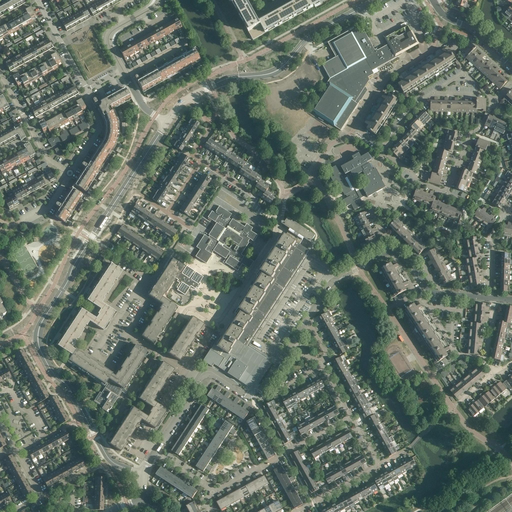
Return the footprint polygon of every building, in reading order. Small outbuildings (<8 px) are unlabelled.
[(8,0),(3,3),(8,13),(10,12),(13,10),(8,0)] [(13,0),(8,0),(13,10),(16,8),(18,7),(13,0)] [(103,0),(100,0),(98,2),(103,11),(108,9),(103,0)] [(109,0),(103,0),(108,9),(113,6),(109,0)] [(252,38),(253,39),(253,40),(313,7),(325,0),(299,0),(258,23),(257,22),(245,0),(230,0),(246,28),(251,36),(252,38)] [(466,2),(458,0),(457,0),(457,3),(456,6),(468,9),(469,7),(466,6),(467,2),(466,2)] [(98,2),(93,4),(98,14),(103,11),(98,2)] [(3,3),(0,4),(0,8),(4,15),(7,14),(8,13),(3,3)] [(93,4),(88,7),(93,17),(95,16),(98,14),(93,4)] [(27,13),(30,19),(31,19),(35,16),(30,7),(27,9),(25,10),(27,13)] [(507,20),(509,18),(511,14),(511,7),(509,9),(507,7),(503,12),(502,12),(502,13),(502,14),(502,15),(503,16),(507,20)] [(85,9),(80,11),(86,21),(91,18),(85,9)] [(80,11),(76,14),(81,23),(86,21),(80,11)] [(30,19),(27,13),(25,14),(22,15),(27,25),(29,24),(31,26),(34,24),(32,22),(31,19),(30,19)] [(76,14),(71,17),(76,26),(81,23),(76,14)] [(17,18),(23,28),(27,25),(22,15),(19,17),(17,18)] [(71,17),(66,19),(72,29),(76,26),(71,17)] [(13,21),(18,30),(23,28),(17,18),(16,19),(13,21)] [(66,19),(61,22),(66,31),(67,31),(72,29),(66,19)] [(177,19),(172,22),(176,30),(181,28),(177,19)] [(8,23),(13,33),(18,30),(13,21),(10,22),(8,23)] [(172,22),(167,25),(172,33),(176,30),(172,22)] [(3,26),(8,35),(13,33),(8,23),(6,24),(3,26)] [(167,25),(162,27),(167,36),(172,33),(167,25)] [(0,27),(0,31),(4,38),(8,35),(3,26),(0,28),(0,27)] [(391,46),(397,57),(401,55),(400,53),(406,50),(417,43),(408,26),(386,38),(388,42),(388,43),(389,44),(390,47),(391,46)] [(162,27),(158,30),(162,38),(167,36),(162,27)] [(332,52),(335,58),(343,72),(346,76),(377,59),(373,51),(372,50),(371,49),(373,48),(372,46),(370,42),(369,40),(364,31),(360,33),(356,27),(331,41),(327,43),(328,45),(331,50),(332,52)] [(158,30),(153,32),(157,41),(162,38),(158,30)] [(153,32),(148,35),(153,43),(157,41),(153,32)] [(148,35),(143,38),(148,46),(153,43),(148,35)] [(48,38),(43,41),(48,51),(51,49),(52,49),(53,48),(48,38)] [(143,38),(138,40),(143,49),(148,46),(143,38)] [(138,40),(134,43),(138,51),(143,49),(138,40)] [(43,41),(38,44),(43,53),(44,53),(45,52),(48,51),(43,41)] [(465,53),(468,56),(475,48),(474,46),(472,45),(471,44),(470,43),(469,42),(461,51),(460,51),(463,54),(465,53)] [(134,43),(129,46),(134,54),(138,51),(134,43)] [(38,44),(33,46),(39,56),(41,54),(42,54),(43,53),(38,44)] [(377,59),(380,65),(390,60),(391,61),(397,57),(391,46),(390,47),(389,44),(388,45),(381,48),(378,50),(377,51),(376,49),(373,51),(377,59)] [(33,46),(29,49),(34,59),(37,57),(39,56),(33,46)] [(129,46),(124,48),(129,57),(134,54),(129,46)] [(446,54),(453,64),(455,63),(457,65),(459,64),(454,57),(450,51),(449,52),(447,50),(449,49),(447,47),(444,49),(446,54)] [(129,57),(124,48),(119,51),(124,59),(129,57)] [(137,81),(195,50),(194,48),(139,79),(137,80),(136,80),(137,81)] [(466,58),(470,62),(477,54),(474,52),(477,49),(475,48),(468,56),(466,58)] [(29,49),(24,52),(29,61),(32,60),(34,59),(29,49)] [(434,53),(436,57),(443,53),(441,49),(434,53)] [(137,81),(142,91),(199,60),(200,59),(195,50),(137,81)] [(24,52),(19,54),(24,64),(29,61),(24,52)] [(52,59),(56,65),(61,62),(56,53),(52,55),(50,56),(52,59)] [(19,54),(14,57),(20,66),(22,65),(24,64),(19,54)] [(425,59),(428,63),(435,58),(432,54),(425,59)] [(441,57),(448,67),(449,67),(453,64),(446,54),(441,57)] [(470,62),(473,65),(483,55),(482,54),(479,56),(477,54),(470,62)] [(473,65),(477,69),(484,61),(482,59),(484,56),(483,55),(473,65)] [(14,57),(10,60),(15,69),(16,69),(20,66),(14,57)] [(437,59),(444,70),(447,68),(448,67),(441,57),(437,59)] [(330,79),(343,72),(335,58),(322,65),(329,77),(330,79)] [(56,65),(52,59),(50,60),(48,61),(53,71),(58,68),(56,65)] [(377,59),(346,76),(357,97),(360,93),(362,93),(363,91),(362,89),(365,86),(369,80),(367,78),(374,74),(373,74),(371,70),(376,67),(377,69),(378,68),(379,67),(378,66),(380,65),(377,59)] [(433,62),(439,73),(440,72),(444,70),(437,59),(433,62)] [(10,60),(5,62),(10,72),(13,70),(15,69),(10,60)] [(424,60),(417,65),(419,68),(426,63),(424,60)] [(477,69),(481,72),(490,62),(489,60),(487,63),(484,61),(477,69)] [(43,64),(48,74),(53,71),(48,61),(45,63),(43,64)] [(428,65),(435,76),(438,73),(439,73),(433,62),(428,65)] [(481,72),(485,76),(492,68),(489,66),(492,63),(490,62),(481,72)] [(38,67),(43,76),(48,74),(43,64),(41,65),(38,67)] [(415,65),(408,70),(411,74),(418,69),(415,65)] [(424,68),(431,78),(432,78),(435,76),(428,65),(424,68)] [(33,69),(39,79),(43,76),(38,67),(35,68),(33,69)] [(485,76),(488,79),(498,69),(497,67),(494,70),(492,68),(485,76)] [(420,71),(426,81),(430,79),(431,78),(424,68),(420,71)] [(29,72),(34,81),(39,79),(33,69),(32,70),(29,72)] [(488,79),(492,83),(499,75),(497,73),(499,70),(498,69),(488,79)] [(407,71),(400,75),(402,79),(409,75),(407,71)] [(415,74),(422,84),(423,83),(426,81),(420,71),(415,74)] [(24,74),(29,84),(34,81),(29,72),(26,73),(24,74)] [(359,99),(357,97),(346,76),(343,72),(330,79),(313,104),(317,106),(314,111),(319,114),(318,114),(333,123),(336,125),(335,127),(340,130),(341,130),(348,119),(352,113),(357,106),(360,101),(359,100),(359,99)] [(18,86),(23,83),(19,77),(19,76),(18,74),(15,76),(12,77),(18,86)] [(22,75),(19,77),(23,83),(24,87),(29,84),(24,74),(22,75)] [(411,76),(418,87),(421,84),(422,84),(415,74),(411,76)] [(492,83),(496,86),(506,75),(504,74),(502,77),(499,75),(492,83)] [(496,86),(500,90),(507,82),(504,79),(507,77),(506,75),(496,86)] [(407,79),(414,89),(415,89),(418,87),(411,76),(407,79)] [(403,92),(407,98),(408,97),(406,94),(410,92),(403,81),(402,82),(399,78),(395,81),(397,83),(398,82),(399,84),(398,85),(403,92)] [(403,81),(410,92),(413,90),(414,89),(407,79),(403,81)] [(73,85),(68,87),(73,97),(77,95),(78,94),(73,85)] [(360,93),(357,97),(359,99),(359,100),(361,100),(367,90),(365,86),(362,89),(363,91),(363,92),(362,93),(360,93)] [(68,87),(63,90),(69,99),(70,98),(73,97),(68,87)] [(99,103),(125,89),(125,88),(126,88),(125,87),(96,103),(95,104),(98,108),(99,107),(100,105),(99,103)] [(104,141),(74,186),(84,192),(114,146),(117,134),(116,122),(112,111),(111,109),(130,98),(125,89),(99,103),(100,105),(99,107),(98,108),(103,116),(105,124),(106,133),(104,141)] [(511,89),(504,99),(501,101),(503,102),(505,100),(507,102),(511,106),(511,89)] [(63,90),(59,93),(64,102),(67,100),(69,99),(63,90)] [(387,98),(387,99),(397,105),(398,103),(401,105),(402,103),(395,98),(389,95),(388,96),(386,95),(387,94),(385,92),(383,96),(387,98)] [(59,93),(54,95),(59,105),(61,104),(64,102),(59,93)] [(7,105),(7,103),(2,95),(0,96),(0,102),(2,106),(4,111),(9,108),(7,105)] [(54,95),(49,98),(54,107),(57,106),(59,105),(54,95)] [(380,97),(376,104),(379,106),(384,99),(380,97)] [(49,98),(44,100),(50,110),(51,109),(54,107),(49,98)] [(78,105),(81,111),(86,108),(83,102),(81,99),(78,101),(76,102),(78,105)] [(387,99),(383,104),(394,111),(394,110),(394,109),(397,106),(397,105),(387,99)] [(472,102),(471,113),(477,113),(477,110),(479,110),(479,99),(475,99),(475,102),(472,102)] [(44,100),(40,103),(45,113),(48,111),(50,110),(44,100)] [(40,103),(35,106),(40,115),(42,114),(45,113),(40,103)] [(103,116),(98,108),(95,104),(94,104),(101,117),(104,124),(104,133),(102,141),(86,166),(85,168),(60,206),(58,208),(55,213),(56,214),(72,189),(74,186),(104,141),(106,133),(105,124),(103,116)] [(383,104),(381,108),(391,115),(393,111),(394,111),(383,104)] [(81,111),(78,105),(76,106),(73,107),(78,117),(83,114),(81,111)] [(370,112),(374,114),(378,107),(375,105),(370,112)] [(35,106),(30,108),(35,118),(38,116),(40,115),(35,106)] [(68,110),(74,119),(78,117),(73,107),(70,109),(68,110)] [(381,108),(378,112),(388,119),(389,118),(391,115),(381,108)] [(64,113),(69,122),(74,119),(68,110),(67,111),(64,113)] [(419,111),(418,113),(428,123),(432,119),(424,111),(421,114),(419,111)] [(378,112),(375,116),(385,123),(388,120),(388,119),(378,112)] [(59,115),(64,125),(69,122),(64,113),(61,114),(59,115)] [(419,117),(417,119),(424,126),(428,123),(418,113),(416,114),(419,117)] [(364,120),(368,123),(373,116),(369,114),(364,120)] [(484,126),(489,128),(495,115),(494,114),(492,117),(489,116),(484,126)] [(54,118),(59,127),(64,125),(59,115),(57,116),(54,118)] [(489,128),(494,130),(498,120),(495,119),(497,116),(495,115),(489,128)] [(375,116),(372,121),(383,127),(383,126),(385,123),(375,116)] [(49,120),(55,130),(59,127),(54,118),(51,119),(49,120)] [(191,120),(188,124),(193,126),(196,129),(197,128),(199,124),(195,121),(191,119),(191,120)] [(412,119),(410,120),(421,130),(424,126),(417,119),(414,121),(412,119)] [(494,130),(498,132),(505,119),(503,119),(501,122),(498,120),(494,130)] [(505,119),(498,132),(503,135),(506,129),(507,126),(508,125),(505,124),(506,120),(505,119)] [(43,132),(48,129),(45,123),(45,122),(43,120),(40,121),(38,123),(43,132)] [(48,121),(45,123),(48,129),(50,133),(55,130),(49,120),(48,121)] [(409,121),(412,124),(409,126),(412,129),(417,134),(417,133),(421,130),(410,120),(409,121)] [(372,121),(370,125),(380,132),(382,128),(383,128),(383,127),(372,121)] [(363,127),(365,128),(366,127),(368,128),(367,130),(380,138),(380,137),(381,137),(378,135),(380,132),(370,125),(369,126),(365,123),(363,127)] [(188,124),(185,128),(193,133),(196,130),(196,129),(193,126),(188,124)] [(14,128),(17,133),(19,137),(20,138),(20,139),(21,141),(23,140),(23,139),(26,137),(22,130),(20,127),(19,125),(14,128)] [(411,130),(408,132),(416,140),(420,136),(417,133),(417,134),(412,129),(409,126),(408,127),(411,130)] [(14,128),(9,131),(14,140),(18,138),(19,137),(17,133),(14,128)] [(185,128),(182,133),(188,137),(190,138),(190,139),(192,141),(193,139),(191,137),(193,133),(185,128)] [(447,130),(446,135),(460,139),(460,137),(457,137),(458,133),(447,130)] [(9,131),(5,133),(10,142),(11,142),(14,140),(9,131)] [(404,132),(402,134),(413,144),(416,140),(408,132),(406,135),(404,132)] [(5,133),(0,135),(0,136),(5,145),(9,143),(10,142),(5,133)] [(182,133),(179,137),(187,142),(190,139),(190,138),(188,137),(182,133)] [(324,143),(328,137),(323,134),(319,140),(324,143)] [(404,137),(401,140),(409,147),(413,144),(402,134),(401,135),(404,137)] [(179,137),(176,142),(184,147),(184,148),(186,149),(188,148),(185,146),(187,142),(179,137)] [(51,143),(50,144),(52,148),(53,147),(55,146),(57,145),(59,144),(60,143),(58,139),(57,140),(55,141),(54,142),(53,142),(51,143)] [(215,142),(210,139),(205,147),(207,148),(208,149),(209,150),(215,142)] [(479,139),(477,144),(487,148),(487,146),(489,147),(491,143),(479,139)] [(397,140),(395,141),(406,151),(409,147),(401,140),(399,142),(397,140)] [(445,140),(443,145),(457,149),(457,147),(454,146),(455,143),(445,140)] [(397,145),(394,147),(402,154),(406,151),(395,141),(394,142),(397,145)] [(176,142),(173,146),(181,152),(184,148),(184,147),(176,142)] [(219,145),(215,142),(209,150),(208,149),(207,152),(209,153),(210,151),(214,153),(219,145)] [(26,149),(28,154),(31,159),(36,156),(35,155),(34,152),(33,151),(29,143),(26,145),(26,144),(23,146),(25,148),(26,149)] [(477,144),(475,149),(485,153),(487,148),(477,144)] [(224,148),(219,145),(214,153),(217,155),(218,156),(224,148)] [(389,147),(388,148),(398,158),(402,154),(394,147),(392,149),(389,147)] [(224,148),(218,156),(217,155),(216,158),(218,159),(219,157),(223,159),(228,151),(224,148)] [(21,152),(26,161),(31,159),(28,154),(26,149),(24,150),(21,152)] [(438,149),(437,154),(447,157),(448,154),(452,155),(452,153),(442,150),(439,149),(438,149)] [(471,149),(470,152),(473,153),(473,154),(483,158),(485,153),(475,149),(474,150),(471,149)] [(228,151),(223,159),(226,161),(227,162),(233,154),(228,151)] [(16,154),(21,164),(26,161),(21,152),(17,154),(16,154)] [(334,176),(331,178),(335,185),(338,183),(344,195),(346,195),(347,198),(343,200),(347,207),(351,204),(354,210),(357,208),(357,209),(363,206),(364,205),(361,199),(367,196),(368,198),(373,195),(377,193),(386,188),(382,180),(380,181),(380,180),(379,179),(380,177),(376,169),(375,169),(376,169),(373,170),(370,164),(369,164),(368,163),(368,162),(372,160),(368,153),(363,156),(361,158),(359,153),(352,157),(354,160),(341,167),(342,168),(340,169),(339,170),(337,166),(330,169),(334,176)] [(11,157),(17,167),(21,164),(16,154),(15,155),(11,157)] [(189,159),(181,154),(178,158),(186,164),(185,165),(188,166),(189,164),(187,163),(189,159)] [(237,157),(233,154),(227,162),(226,161),(225,164),(227,165),(228,163),(232,165),(237,157)] [(437,154),(436,159),(449,163),(450,161),(446,160),(447,157),(437,154)] [(473,154),(471,159),(481,163),(483,158),(473,154)] [(7,160),(12,169),(17,167),(11,157),(8,159),(7,160)] [(237,157),(232,165),(235,167),(236,168),(242,160),(237,157)] [(178,158),(175,163),(183,168),(185,165),(186,164),(178,158)] [(467,158),(466,162),(469,163),(469,164),(476,167),(479,168),(481,163),(471,159),(471,160),(467,158)] [(2,162),(7,172),(12,169),(7,160),(5,160),(2,162)] [(246,163),(242,160),(236,168),(235,167),(234,170),(236,171),(237,169),(241,171),(245,165),(247,163),(246,163)] [(175,163),(172,167),(176,170),(180,173),(180,174),(182,175),(183,173),(181,172),(183,168),(175,163)] [(434,164),(433,169),(447,173),(447,171),(444,170),(445,167),(434,164)] [(464,168),(463,170),(473,173),(473,174),(476,175),(477,173),(479,168),(476,167),(469,164),(467,169),(464,168)] [(245,165),(241,171),(239,173),(239,174),(243,176),(241,178),(243,180),(245,177),(244,177),(249,168),(245,165)] [(172,167),(169,172),(177,177),(180,174),(180,173),(176,170),(172,167)] [(249,168),(244,177),(245,177),(248,180),(254,171),(249,168)] [(458,171),(458,173),(471,178),(473,174),(473,173),(463,170),(462,173),(458,171)] [(50,171),(45,174),(50,183),(55,180),(50,171)] [(258,174),(254,171),(248,180),(252,182),(250,184),(252,186),(254,183),(253,183),(258,174)] [(169,172),(166,176),(170,179),(174,182),(174,183),(176,184),(177,182),(175,181),(177,177),(169,172)] [(458,173),(457,175),(461,176),(459,179),(469,183),(471,178),(458,173)] [(45,174),(40,176),(45,186),(48,184),(50,183),(45,174)] [(200,179),(208,184),(211,179),(203,174),(201,178),(199,176),(197,178),(200,180),(200,179)] [(258,174),(253,183),(254,183),(257,185),(257,186),(261,180),(262,180),(263,177),(258,174)] [(426,181),(428,182),(440,185),(442,177),(432,174),(430,178),(429,178),(428,180),(426,179),(426,181)] [(40,176),(35,179),(40,188),(43,187),(45,186),(40,176)] [(166,176),(163,181),(171,186),(174,183),(174,182),(170,179),(166,176)] [(35,179),(30,181),(36,191),(40,188),(35,179)] [(197,183),(205,188),(208,184),(200,179),(200,180),(197,183)] [(455,181),(454,183),(468,188),(469,183),(459,179),(458,182),(455,181)] [(262,180),(261,180),(257,186),(257,185),(255,188),(259,190),(258,193),(260,194),(261,192),(260,191),(266,183),(262,180)] [(30,181),(26,184),(31,193),(32,193),(33,192),(36,191),(30,181)] [(163,181),(160,186),(161,186),(168,191),(168,192),(170,193),(171,191),(169,190),(171,186),(163,181)] [(266,183),(260,191),(261,192),(264,194),(265,194),(267,191),(272,184),(267,181),(266,183)] [(511,185),(505,182),(502,186),(511,192),(511,190),(511,185)] [(194,188),(202,193),(205,188),(197,183),(195,187),(193,185),(191,187),(194,189),(194,188)] [(454,183),(454,184),(457,186),(456,189),(466,193),(468,188),(454,183)] [(26,184),(21,187),(26,196),(30,194),(31,193),(26,184)] [(160,186),(157,190),(165,195),(168,192),(168,191),(161,186),(160,186)] [(500,190),(511,198),(511,197),(511,195),(510,194),(511,192),(502,186),(500,190)] [(21,187),(16,189),(21,199),(22,199),(23,198),(24,197),(26,196),(21,187)] [(412,199),(417,201),(423,188),(421,187),(420,191),(416,189),(412,199)] [(199,197),(202,193),(194,188),(194,189),(191,192),(199,197)] [(417,201),(422,203),(426,193),(423,192),(424,189),(423,188),(417,201)] [(16,189),(11,192),(18,205),(19,204),(17,201),(20,199),(21,199),(16,189)] [(81,195),(72,189),(56,214),(54,217),(63,223),(81,195)] [(155,194),(154,195),(162,200),(162,201),(164,202),(165,200),(163,199),(165,195),(157,190),(155,194)] [(497,195),(506,200),(508,197),(511,199),(511,198),(500,190),(497,195)] [(271,194),(267,191),(265,194),(264,194),(262,198),(261,199),(265,201),(263,204),(265,205),(267,203),(266,202),(271,194)] [(422,203),(427,205),(432,192),(430,191),(429,195),(426,193),(422,203)] [(13,195),(8,198),(14,207),(15,207),(16,206),(18,205),(11,192),(13,195)] [(188,197),(196,202),(199,197),(191,192),(189,196),(187,194),(186,196),(188,198),(188,197)] [(427,205),(431,207),(435,197),(432,196),(434,193),(432,192),(427,205)] [(271,194),(266,202),(267,203),(271,205),(276,197),(271,194)] [(162,200),(154,195),(151,199),(151,200),(159,205),(162,201),(162,200)] [(494,199),(506,206),(507,205),(504,203),(506,200),(497,195),(494,199)] [(185,201),(193,206),(196,202),(188,197),(188,198),(185,201)] [(430,210),(435,212),(440,199),(438,198),(437,202),(434,201),(436,197),(435,197),(431,207),(430,210)] [(8,198),(4,200),(3,200),(9,210),(12,208),(14,207),(8,198)] [(435,212),(439,214),(444,204),(440,203),(442,200),(440,199),(435,212)] [(491,203),(500,209),(502,206),(505,208),(506,206),(494,199),(491,203)] [(134,218),(135,216),(140,208),(137,205),(140,201),(138,200),(135,204),(135,205),(129,214),(134,218)] [(186,208),(190,211),(193,206),(185,201),(183,205),(181,203),(180,205),(182,207),(182,206),(186,208)] [(439,214),(444,216),(450,203),(448,202),(447,206),(444,204),(439,214)] [(444,216),(449,218),(453,208),(450,207),(451,204),(450,203),(444,216)] [(182,207),(179,211),(187,216),(190,211),(186,208),(182,206),(182,207)] [(449,218),(454,220),(459,207),(457,206),(456,210),(453,208),(449,218)] [(213,251),(225,259),(226,258),(228,259),(225,264),(237,272),(242,265),(249,269),(254,262),(244,256),(244,257),(241,255),(249,243),(248,242),(249,241),(249,240),(253,242),(257,236),(258,236),(251,231),(253,228),(246,224),(244,227),(232,219),(232,220),(229,219),(232,215),(219,207),(215,213),(212,212),(208,218),(216,223),(208,236),(209,236),(209,237),(208,238),(204,235),(196,247),(196,248),(200,250),(195,257),(206,264),(210,258),(212,255),(211,254),(213,251)] [(454,220),(459,222),(463,212),(459,211),(461,208),(459,207),(454,220)] [(140,208),(135,216),(140,218),(145,211),(144,210),(140,208)] [(147,209),(146,208),(144,210),(145,211),(140,218),(144,221),(147,217),(149,214),(146,211),(147,209)] [(472,217),(477,220),(485,209),(484,208),(482,211),(479,209),(472,217)] [(477,220),(481,223),(487,215),(484,213),(487,210),(485,209),(477,220)] [(353,218),(356,222),(365,218),(364,215),(367,213),(366,211),(353,218)] [(481,223),(485,226),(493,215),(492,213),(490,216),(487,215),(481,223)] [(153,216),(149,214),(147,217),(144,221),(149,224),(154,217),(153,216)] [(157,215),(155,214),(153,216),(154,217),(149,224),(153,227),(159,220),(155,217),(157,215)] [(485,226),(490,229),(496,220),(493,219),(495,216),(493,215),(485,226)] [(282,224),(285,226),(288,228),(291,230),(290,231),(290,232),(289,231),(288,231),(286,235),(283,234),(276,245),(274,247),(268,257),(267,259),(259,271),(263,273),(282,286),(285,285),(308,250),(307,250),(300,245),(303,240),(301,239),(302,238),(303,237),(312,243),(313,241),(312,240),(315,236),(310,232),(310,233),(308,232),(308,231),(294,222),(294,223),(292,222),(293,221),(288,218),(285,222),(284,222),(283,223),(282,224)] [(356,222),(358,227),(371,220),(370,219),(367,221),(365,218),(356,222)] [(166,221),(164,219),(162,222),(163,222),(158,230),(162,233),(168,225),(164,223),(166,221)] [(391,233),(400,222),(397,219),(389,226),(389,227),(392,229),(389,231),(391,233)] [(162,222),(159,220),(153,227),(158,230),(163,222),(162,222)] [(358,227),(360,232),(370,227),(368,224),(372,222),(371,220),(358,227)] [(397,233),(404,226),(400,222),(391,233),(392,234),(394,231),(397,233)] [(168,225),(162,233),(167,236),(172,228),(171,228),(168,225)] [(175,227),(173,225),(171,228),(172,228),(167,236),(171,239),(177,231),(173,229),(175,227)] [(121,237),(126,229),(122,226),(117,234),(116,233),(114,236),(116,237),(117,235),(121,237)] [(398,240),(408,229),(404,226),(397,233),(399,236),(397,238),(398,240)] [(360,232),(363,236),(375,229),(375,228),(371,230),(370,227),(360,232)] [(126,240),(131,232),(126,229),(121,237),(125,240),(126,240)] [(363,236),(365,241),(375,236),(373,234),(373,233),(376,231),(375,229),(363,236)] [(404,241),(411,233),(408,229),(398,240),(399,241),(402,238),(404,241)] [(130,243),(135,235),(131,232),(126,240),(125,240),(123,242),(125,243),(126,241),(130,243)] [(405,247),(415,236),(411,233),(404,241),(406,243),(404,245),(405,247)] [(135,246),(140,238),(135,235),(130,243),(134,246),(135,246)] [(366,246),(366,247),(364,248),(366,251),(379,244),(376,239),(375,236),(365,241),(367,245),(366,246)] [(409,245),(411,248),(419,240),(415,236),(405,247),(407,248),(409,245)] [(139,249),(144,241),(140,238),(135,246),(134,246),(132,248),(134,249),(136,247),(139,249)] [(411,253),(413,254),(423,243),(419,240),(411,248),(414,250),(411,253)] [(144,252),(149,244),(144,241),(139,249),(143,251),(144,252)] [(413,254),(414,255),(416,252),(419,255),(420,254),(426,247),(423,243),(413,254)] [(144,253),(148,255),(153,247),(149,244),(144,252),(143,251),(141,253),(143,255),(144,253)] [(148,255),(152,257),(153,258),(158,250),(153,247),(148,255)] [(427,255),(429,258),(438,253),(436,248),(423,255),(424,257),(427,255)] [(152,257),(150,259),(152,261),(154,259),(157,261),(162,253),(158,250),(153,258),(152,257)] [(427,263),(428,264),(441,257),(438,253),(429,258),(430,261),(427,263)] [(432,264),(434,267),(443,262),(441,257),(428,264),(429,266),(432,264)] [(148,296),(151,298),(156,301),(159,303),(163,298),(161,298),(164,294),(165,294),(167,292),(168,289),(167,289),(173,280),(174,281),(175,280),(175,279),(177,276),(176,275),(177,273),(179,271),(180,271),(183,267),(170,258),(164,268),(166,269),(148,296)] [(381,271),(383,274),(398,266),(397,265),(395,261),(394,262),(393,262),(394,264),(392,265),(391,263),(377,271),(378,273),(381,271)] [(432,272),(433,273),(446,266),(443,262),(434,267),(435,270),(432,272)] [(87,301),(98,308),(101,303),(102,302),(104,299),(103,298),(114,281),(116,281),(120,274),(122,272),(109,263),(107,267),(106,268),(107,269),(87,301)] [(185,268),(183,267),(180,271),(179,271),(177,273),(199,287),(200,284),(199,283),(203,277),(189,268),(186,266),(185,268)] [(383,274),(385,278),(396,272),(394,269),(395,269),(396,268),(400,275),(404,273),(402,270),(401,268),(400,266),(398,267),(398,266),(383,274)] [(437,273),(439,276),(448,271),(446,266),(433,273),(434,275),(437,273)] [(437,281),(438,282),(451,275),(448,271),(439,276),(440,279),(437,281)] [(385,278),(388,283),(398,277),(396,272),(385,278)] [(197,289),(199,287),(177,273),(176,275),(177,276),(175,279),(177,281),(176,282),(179,284),(176,288),(177,289),(177,291),(184,296),(189,289),(190,287),(195,290),(196,288),(197,289)] [(262,275),(260,277),(280,290),(280,292),(282,289),(285,285),(282,286),(263,273),(262,275)] [(390,287),(393,292),(408,284),(407,283),(409,282),(407,279),(406,277),(405,275),(401,277),(405,284),(404,284),(403,285),(401,281),(390,287)] [(451,275),(438,282),(439,284),(442,282),(444,285),(446,284),(453,280),(451,275)] [(214,364),(251,388),(269,360),(245,346),(280,292),(280,290),(260,277),(258,276),(259,277),(254,283),(252,285),(246,294),(245,297),(235,313),(237,315),(233,321),(231,323),(225,332),(224,335),(223,337),(220,335),(203,361),(213,367),(212,367),(213,366),(214,364)] [(388,283),(390,287),(401,281),(398,277),(388,283)] [(394,295),(392,296),(391,297),(392,298),(405,291),(406,291),(405,289),(407,288),(408,289),(409,289),(410,288),(408,284),(393,292),(394,295)] [(159,309),(160,310),(148,328),(147,327),(143,334),(141,336),(154,345),(156,341),(157,340),(156,339),(160,332),(162,333),(164,329),(162,328),(166,323),(167,324),(170,320),(168,319),(173,312),(174,313),(175,312),(178,308),(165,300),(162,305),(159,309)] [(405,313),(407,315),(421,306),(419,302),(418,301),(418,302),(401,313),(402,314),(405,313)] [(91,323),(103,331),(106,326),(109,320),(112,317),(113,318),(114,317),(116,313),(103,305),(100,310),(98,313),(97,314),(98,315),(96,319),(94,321),(93,320),(91,323)] [(409,319),(409,320),(420,313),(418,310),(419,309),(420,308),(424,315),(428,313),(426,310),(425,308),(423,306),(422,307),(421,306),(407,315),(409,319)] [(56,345),(68,354),(72,348),(73,347),(75,344),(74,343),(85,326),(86,326),(88,323),(89,322),(92,317),(81,309),(60,341),(59,340),(56,345)] [(321,322),(330,318),(332,316),(329,312),(319,317),(319,318),(321,321),(318,323),(319,325),(322,323),(321,322)] [(410,321),(412,324),(423,317),(420,313),(409,320),(410,321)] [(429,314),(425,317),(429,324),(433,321),(432,319),(430,317),(429,314)] [(175,341),(176,342),(172,349),(170,348),(169,350),(167,353),(180,361),(183,356),(186,352),(185,351),(196,334),(197,334),(202,328),(203,325),(191,316),(188,321),(189,322),(185,329),(183,328),(181,332),(182,333),(179,339),(177,338),(175,341)] [(414,327),(415,328),(425,321),(423,317),(412,324),(414,327)] [(324,327),(332,322),(330,318),(321,322),(322,323),(324,327)] [(416,329),(418,332),(428,326),(425,321),(415,328),(416,329)] [(327,332),(335,327),(332,322),(324,327),(326,331),(324,332),(325,334),(327,333),(327,332)] [(434,323),(431,325),(435,332),(439,330),(437,327),(436,326),(434,323)] [(420,336),(420,337),(431,330),(428,326),(418,332),(420,336)] [(329,336),(338,332),(335,327),(327,332),(327,333),(329,336)] [(421,338),(423,341),(434,334),(431,330),(420,337),(421,337),(421,338)] [(436,334),(441,341),(444,338),(443,336),(441,334),(440,331),(436,334)] [(332,341),(340,336),(338,332),(329,336),(331,340),(329,342),(330,343),(333,342),(332,341)] [(426,345),(437,339),(434,334),(423,341),(426,345)] [(335,346),(343,341),(340,336),(332,341),(333,342),(335,346)] [(427,346),(429,350),(439,343),(437,339),(426,345),(427,346)] [(335,353),(338,351),(337,350),(345,346),(348,345),(345,340),(343,341),(335,346),(337,349),(334,351),(335,353)] [(432,355),(434,358),(449,349),(449,348),(448,348),(450,347),(448,344),(447,343),(445,340),(442,342),(446,349),(445,350),(444,350),(442,347),(432,354),(432,355)] [(431,353),(432,354),(442,347),(439,343),(429,350),(431,353)] [(101,409),(106,412),(108,413),(110,410),(111,408),(112,407),(115,401),(114,400),(116,397),(120,391),(124,394),(125,394),(126,394),(126,393),(127,392),(126,391),(124,390),(136,371),(135,370),(136,368),(138,369),(140,365),(139,364),(143,357),(145,358),(146,357),(148,353),(135,345),(132,350),(129,354),(130,355),(124,364),(123,363),(120,368),(121,369),(119,373),(118,372),(115,376),(115,377),(111,375),(112,374),(110,372),(108,371),(102,367),(102,368),(98,366),(98,365),(93,362),(84,357),(85,356),(80,353),(75,350),(72,356),(67,363),(70,365),(72,366),(73,364),(86,373),(85,374),(89,377),(90,377),(95,380),(96,379),(100,382),(99,383),(104,386),(105,387),(101,393),(99,392),(93,402),(102,408),(101,409)] [(337,350),(338,351),(340,356),(349,351),(345,346),(337,350)] [(436,361),(434,363),(435,364),(448,356),(447,355),(449,353),(450,355),(450,354),(451,354),(452,353),(450,351),(449,349),(434,358),(436,361)] [(18,359),(26,355),(23,350),(14,355),(16,358),(17,357),(18,359)] [(20,364),(28,359),(26,355),(18,359),(19,361),(18,361),(20,364)] [(335,367),(343,362),(346,361),(343,356),(341,357),(341,358),(333,362),(335,366),(332,367),(333,369),(336,368),(335,367)] [(23,369),(31,364),(28,359),(20,364),(21,367),(22,367),(23,369)] [(338,371),(346,367),(349,365),(346,361),(343,362),(335,367),(336,368),(338,371)] [(150,406),(150,407),(153,402),(154,401),(156,397),(155,397),(167,379),(168,380),(171,375),(174,370),(161,362),(159,365),(158,366),(158,367),(160,368),(158,370),(157,369),(151,377),(152,378),(149,384),(147,383),(145,386),(147,387),(139,399),(141,401),(144,403),(150,406)] [(25,374),(33,369),(31,364),(23,369),(24,370),(23,371),(25,374)] [(341,376),(349,371),(346,367),(338,371),(340,375),(337,376),(339,378),(341,377),(341,376)] [(484,375),(479,369),(478,368),(477,367),(473,371),(480,379),(484,375)] [(7,369),(2,372),(6,380),(9,378),(9,379),(12,378),(7,369)] [(27,376),(28,378),(36,374),(33,369),(25,374),(26,377),(27,376)] [(343,381),(351,376),(349,371),(341,376),(341,377),(343,381)] [(473,371),(469,374),(476,382),(480,379),(473,371)] [(28,380),(30,383),(39,378),(36,374),(28,378),(29,380),(28,380)] [(469,374),(465,377),(472,385),(476,382),(469,374)] [(344,388),(346,386),(346,385),(356,380),(353,375),(351,376),(343,381),(345,384),(343,386),(344,388)] [(465,377),(461,380),(468,389),(472,385),(465,377)] [(32,386),(33,387),(41,383),(39,378),(30,383),(32,386)] [(315,382),(320,390),(325,387),(320,379),(316,381),(315,379),(313,380),(314,382),(315,382)] [(348,390),(357,386),(359,384),(356,380),(346,385),(346,386),(348,390)] [(461,380),(458,383),(464,392),(468,389),(461,380)] [(311,384),(315,393),(320,390),(315,382),(314,382),(311,384)] [(493,385),(501,394),(506,389),(502,384),(501,382),(498,385),(496,382),(494,383),(493,385)] [(34,390),(35,393),(44,388),(41,383),(33,387),(34,389),(34,390)] [(458,383),(454,387),(460,395),(464,392),(458,383)] [(306,387),(310,395),(315,393),(311,384),(307,386),(305,384),(303,385),(305,387),(306,387)] [(489,391),(495,399),(501,394),(493,385),(490,387),(492,389),(489,391)] [(207,396),(212,399),(220,387),(218,386),(215,390),(212,389),(207,396)] [(351,395),(359,390),(357,386),(348,390),(351,394),(348,395),(349,397),(352,396),(351,395)] [(212,399),(216,402),(221,394),(219,393),(222,388),(220,387),(212,399)] [(301,389),(306,398),(310,395),(306,387),(305,387),(301,389)] [(460,395),(454,387),(449,390),(456,398),(460,395)] [(38,395),(39,397),(46,393),(44,388),(35,393),(37,396),(38,395)] [(296,392),(301,400),(306,398),(301,389),(297,391),(296,389),(294,390),(295,393),(296,392)] [(354,400),(362,395),(359,390),(351,395),(352,396),(354,400)] [(482,394),(490,403),(495,399),(489,391),(486,394),(484,391),(483,393),(482,394)] [(216,402),(221,405),(229,393),(227,392),(224,396),(221,394),(216,402)] [(292,395),(296,403),(301,400),(296,392),(295,393),(292,395)] [(39,399),(40,402),(49,397),(46,393),(39,397),(39,399)] [(221,405),(225,408),(230,400),(228,399),(231,394),(229,393),(221,405)] [(284,395),(286,398),(287,397),(291,406),(296,403),(292,395),(288,397),(286,394),(284,395)] [(355,406),(357,405),(356,404),(367,398),(364,394),(362,395),(354,400),(356,403),(354,404),(355,406)] [(478,400),(484,408),(490,403),(482,394),(481,395),(479,396),(481,398),(478,400)] [(49,404),(50,405),(58,401),(56,396),(52,398),(47,401),(49,404)] [(282,400),(286,408),(288,411),(293,408),(291,406),(287,397),(286,398),(282,400)] [(225,408),(230,411),(238,399),(236,398),(233,402),(230,400),(225,408)] [(357,405),(359,409),(369,403),(367,398),(356,404),(357,405)] [(230,411),(234,414),(240,406),(237,405),(240,400),(238,399),(230,411)] [(471,403),(479,412),(484,408),(478,400),(475,403),(473,401),(472,402),(471,403)] [(51,408),(52,411),(61,406),(58,401),(50,405),(51,407),(51,408)] [(263,407),(266,412),(274,407),(274,408),(277,407),(276,405),(273,406),(271,402),(267,404),(263,407)] [(151,409),(149,413),(150,413),(148,417),(147,419),(146,418),(144,422),(155,429),(157,426),(161,419),(164,415),(165,416),(166,415),(168,411),(156,403),(152,408),(151,409)] [(360,416),(362,415),(362,414),(370,409),(372,408),(369,403),(359,409),(361,413),(359,414),(359,415),(360,416)] [(467,410),(473,417),(479,412),(471,403),(469,404),(468,405),(470,407),(467,410)] [(234,414),(239,417),(247,405),(245,404),(242,408),(240,406),(234,414)] [(198,410),(206,415),(209,410),(201,405),(199,409),(197,407),(195,409),(198,411),(198,410)] [(247,405),(239,417),(244,420),(249,412),(246,410),(249,406),(247,405)] [(55,413),(56,415),(63,411),(61,406),(52,411),(54,413),(55,413)] [(335,406),(330,409),(335,417),(336,417),(340,414),(335,406)] [(266,412),(268,416),(276,412),(274,408),(274,407),(266,412)] [(110,440),(108,443),(120,452),(121,452),(125,445),(127,442),(126,442),(137,424),(138,425),(140,422),(141,420),(144,415),(138,411),(135,409),(133,408),(125,420),(124,419),(121,423),(123,424),(120,429),(118,428),(116,432),(117,433),(112,440),(111,439),(110,440)] [(330,409),(326,411),(330,420),(334,418),(335,420),(337,419),(336,417),(335,417),(330,409)] [(362,414),(362,415),(365,419),(367,418),(373,415),(370,409),(362,414)] [(195,414),(203,419),(206,415),(198,410),(198,411),(195,414)] [(56,417),(57,420),(66,415),(63,411),(56,415),(57,417),(56,417)] [(326,411),(321,414),(325,422),(326,422),(330,420),(326,411)] [(268,416),(271,421),(279,416),(279,417),(282,416),(281,414),(278,415),(276,412),(268,416)] [(369,426),(371,425),(370,424),(379,419),(382,417),(379,413),(376,415),(374,416),(368,419),(370,423),(367,424),(369,426)] [(192,419),(200,424),(203,419),(195,414),(193,418),(191,416),(190,418),(192,420),(192,419)] [(321,414),(316,417),(321,425),(324,423),(326,425),(327,424),(326,422),(325,422),(321,414)] [(61,424),(61,425),(69,420),(66,415),(57,420),(59,423),(60,423),(61,424)] [(271,421),(273,426),(282,421),(279,417),(279,416),(271,421)] [(247,422),(249,427),(262,420),(261,418),(256,420),(255,417),(254,418),(247,422)] [(316,417),(311,419),(316,427),(317,427),(321,425),(316,417)] [(190,423),(197,428),(200,424),(192,419),(192,420),(190,423)] [(307,422),(311,430),(315,428),(316,430),(318,429),(317,427),(316,427),(311,419),(307,422)] [(373,429),(383,423),(382,422),(381,423),(379,419),(370,424),(371,425),(373,429)] [(250,433),(252,431),(260,427),(259,424),(263,421),(262,420),(249,427),(247,428),(250,433)] [(226,421),(223,426),(235,434),(236,432),(232,429),(234,426),(226,421)] [(273,426),(276,430),(284,426),(285,427),(287,425),(286,424),(284,425),(282,421),(273,426)] [(306,433),(307,432),(311,430),(307,422),(302,424),(306,433)] [(187,428),(194,433),(197,428),(190,423),(187,427),(185,425),(184,427),(186,429),(187,428)] [(374,436),(376,434),(376,433),(384,429),(382,425),(383,424),(383,423),(373,429),(375,432),(373,434),(374,436)] [(305,433),(307,435),(309,434),(307,432),(306,433),(302,424),(297,427),(301,435),(305,433)] [(223,426),(220,430),(228,435),(229,433),(234,435),(235,434),(223,426)] [(276,430),(279,435),(287,431),(285,427),(284,426),(276,430)] [(252,431),(255,436),(267,429),(266,427),(262,430),(260,427),(252,431)] [(378,438),(387,433),(389,432),(386,427),(384,429),(376,433),(376,434),(378,438)] [(184,432),(191,437),(194,433),(187,428),(186,429),(184,432)] [(255,436),(257,441),(265,436),(264,433),(268,431),(267,429),(255,436)] [(343,432),(348,440),(349,442),(350,442),(349,440),(353,438),(348,430),(344,432),(343,429),(341,430),(342,433),(343,432)] [(220,430),(217,435),(229,443),(230,441),(226,438),(228,435),(220,430)] [(63,431),(60,433),(65,442),(70,439),(66,431),(63,432),(63,431)] [(279,435),(281,440),(289,435),(290,436),(292,435),(291,433),(289,434),(287,431),(279,435)] [(181,437),(188,442),(191,437),(184,432),(181,436),(179,435),(178,436),(180,438),(181,437)] [(338,435),(343,443),(347,441),(348,443),(349,442),(348,440),(343,432),(342,433),(338,435)] [(59,435),(56,436),(61,444),(65,442),(60,433),(58,434),(59,435)] [(379,445),(381,444),(381,443),(389,438),(387,433),(378,438),(380,442),(378,443),(379,445)] [(217,435),(214,439),(222,444),(223,442),(228,444),(229,443),(217,435)] [(281,440),(284,445),(292,440),(290,436),(289,435),(281,440)] [(334,438),(338,446),(343,443),(338,435),(335,437),(333,435),(331,436),(333,438),(334,438)] [(53,437),(51,438),(56,447),(61,444),(56,436),(54,438),(53,437)] [(257,441),(260,446),(273,438),(272,437),(267,439),(265,436),(257,441)] [(178,442),(185,447),(188,442),(181,437),(180,438),(178,442)] [(381,444),(384,447),(392,443),(394,441),(392,437),(389,438),(381,443),(381,444)] [(49,440),(47,441),(51,449),(56,447),(51,438),(49,439),(49,440)] [(260,446),(262,450),(270,446),(269,443),(274,440),(273,438),(260,446)] [(329,440),(333,448),(338,446),(334,438),(333,438),(329,440)] [(214,439),(211,444),(223,452),(224,450),(220,447),(222,444),(214,439)] [(324,443),(329,451),(333,448),(329,440),(325,442),(324,440),(322,441),(323,443),(324,443)] [(44,442),(41,443),(46,452),(51,449),(47,441),(44,443),(44,442)] [(175,446),(182,451),(185,447),(178,442),(175,445),(173,444),(172,445),(174,447),(175,446)] [(40,445),(37,447),(42,455),(46,452),(41,443),(39,444),(40,445)] [(320,445),(324,453),(329,451),(324,443),(323,443),(320,445)] [(384,455),(387,453),(386,452),(394,448),(396,447),(396,445),(394,446),(392,443),(384,447),(386,451),(383,453),(384,455)] [(211,444),(208,448),(216,453),(218,451),(222,453),(223,452),(211,444)] [(315,448),(319,456),(324,453),(320,445),(316,447),(314,445),(313,446),(314,449),(315,448)] [(171,451),(179,456),(182,451),(175,446),(174,447),(171,451)] [(262,450),(265,455),(278,448),(277,446),(272,449),(270,446),(262,450)] [(34,447),(32,448),(37,457),(42,455),(37,447),(35,448),(34,447)] [(30,451),(28,452),(32,460),(37,457),(32,448),(30,450),(30,451)] [(208,448),(205,453),(217,461),(218,459),(214,456),(216,453),(208,448)] [(265,455),(268,460),(276,455),(274,452),(279,450),(278,448),(265,455)] [(310,451),(314,459),(319,456),(315,448),(314,449),(310,451)] [(387,453),(389,457),(397,453),(394,448),(386,452),(387,453)] [(298,451),(290,455),(293,460),(301,456),(301,457),(304,456),(303,454),(300,455),(298,451)] [(205,453),(202,457),(210,463),(211,460),(216,463),(217,461),(205,453)] [(5,463),(6,465),(14,460),(11,455),(10,456),(3,460),(4,463),(5,463)] [(362,455),(357,458),(362,466),(363,465),(367,463),(362,455)] [(293,460),(295,465),(303,461),(301,457),(301,456),(293,460)] [(76,461),(80,469),(85,466),(80,457),(77,459),(78,460),(76,461)] [(199,462),(211,470),(212,468),(208,465),(210,463),(202,457),(199,462)] [(357,458),(353,460),(357,468),(361,466),(362,469),(364,468),(363,465),(362,466),(357,458)] [(407,461),(412,469),(417,466),(412,458),(408,460),(407,458),(405,459),(406,461),(407,461)] [(6,467),(8,470),(17,465),(14,460),(6,465),(7,466),(6,467)] [(353,460),(348,463),(352,471),(353,471),(357,468),(353,460)] [(71,463),(75,471),(80,469),(76,461),(74,462),(74,461),(71,463)] [(308,463),(306,464),(303,461),(295,465),(298,470),(306,465),(306,466),(309,465),(308,463)] [(402,464),(407,472),(412,469),(407,461),(406,461),(402,464)] [(206,469),(210,472),(211,470),(199,462),(196,467),(204,472),(206,469)] [(66,466),(71,474),(75,471),(71,463),(68,464),(68,465),(66,466)] [(348,463),(343,466),(348,474),(351,472),(353,474),(355,473),(353,471),(352,471),(348,463)] [(398,466),(402,474),(407,472),(402,464),(399,466),(397,463),(395,464),(397,467),(398,466)] [(10,472),(11,474),(19,470),(17,465),(8,470),(10,473),(10,472)] [(298,470),(301,475),(309,470),(306,466),(306,465),(298,470)] [(61,468),(66,477),(71,474),(66,466),(65,467),(64,466),(61,468)] [(274,471),(276,476),(289,469),(288,467),(283,469),(282,466),(281,467),(279,468),(276,469),(274,470),(274,471)] [(343,466),(338,468),(343,476),(344,476),(348,474),(343,466)] [(393,469),(397,477),(402,474),(398,466),(397,467),(393,469)] [(156,475),(160,478),(165,470),(161,467),(160,469),(156,475)] [(160,478),(165,481),(170,473),(166,471),(168,468),(166,467),(165,470),(160,478)] [(57,471),(61,479),(66,477),(61,468),(58,469),(59,470),(57,471)] [(334,471),(338,479),(342,477),(343,479),(345,478),(344,476),(343,476),(338,468),(334,471)] [(386,469),(387,472),(388,471),(394,481),(398,479),(397,477),(393,469),(389,471),(388,468),(386,469)] [(276,476),(279,480),(287,476),(286,473),(290,470),(289,469),(276,476)] [(12,476),(13,479),(22,474),(19,470),(11,474),(12,476)] [(311,474),(309,470),(301,475),(303,479),(311,475),(312,476),(314,474),(313,473),(311,474)] [(52,473),(57,482),(61,479),(57,471),(55,472),(55,471),(52,473)] [(333,482),(334,481),(338,479),(334,471),(329,473),(333,482)] [(387,472),(383,474),(389,484),(394,481),(388,471),(387,472)] [(48,476),(52,484),(57,482),(52,473),(49,475),(48,476)] [(165,481),(169,484),(175,476),(174,475),(170,473),(165,481)] [(169,484),(174,487),(179,479),(175,477),(177,474),(175,473),(174,475),(175,476),(169,484)] [(257,474),(264,487),(269,484),(265,476),(261,477),(259,473),(257,474)] [(333,482),(334,484),(336,483),(334,481),(333,482),(329,473),(324,476),(328,484),(333,482)] [(376,474),(378,477),(379,476),(383,485),(384,487),(389,484),(383,474),(380,476),(378,473),(376,474)] [(16,482),(17,483),(24,479),(22,474),(13,479),(15,482),(16,482)] [(255,481),(259,489),(264,487),(257,474),(255,475),(258,480),(255,481)] [(303,479),(306,484),(314,480),(312,476),(311,475),(303,479)] [(42,478),(47,487),(52,484),(48,476),(46,477),(45,477),(42,478)] [(279,480),(282,485),(295,478),(294,476),(289,479),(287,476),(279,480)] [(379,476),(378,477),(374,479),(378,487),(383,485),(379,476)] [(247,479),(255,492),(259,489),(255,481),(252,483),(249,478),(247,479)] [(282,485),(284,490),(292,485),(291,483),(296,480),(295,478),(282,485)] [(17,486),(18,489),(27,484),(25,481),(24,479),(17,483),(18,485),(17,486)] [(174,487),(179,490),(184,482),(183,481),(179,479),(174,487)] [(179,490),(183,493),(188,485),(184,483),(186,480),(184,479),(183,481),(184,482),(179,490)] [(245,486),(250,495),(255,492),(247,479),(246,480),(248,485),(245,486)] [(316,483),(314,480),(306,484),(308,489),(317,485),(319,484),(318,482),(316,483)] [(369,485),(373,494),(378,491),(376,488),(373,483),(370,485),(368,482),(366,483),(368,486),(369,485)] [(238,484),(245,497),(250,495),(245,486),(242,488),(240,483),(238,484)] [(21,491),(22,493),(30,489),(27,484),(18,489),(20,492),(21,491)] [(236,492),(240,500),(245,497),(238,484),(236,485),(239,490),(236,492)] [(183,493),(188,496),(193,488),(192,487),(188,485),(183,493)] [(193,488),(188,496),(192,499),(197,491),(194,488),(195,486),(193,485),(192,487),(193,488)] [(284,490),(287,495),(300,487),(299,486),(294,488),(292,485),(284,490)] [(308,489),(311,494),(312,493),(319,489),(317,485),(308,489)] [(364,488),(369,496),(373,494),(369,485),(368,486),(364,488)] [(287,495),(289,499),(298,495),(296,492),(301,489),(300,487),(287,495)] [(359,490),(364,499),(369,496),(364,488),(360,490),(359,487),(357,489),(358,491),(359,490)] [(30,489),(22,493),(23,495),(22,495),(24,498),(32,493),(30,489)] [(228,490),(236,502),(240,500),(236,492),(233,493),(230,489),(228,490)] [(226,497),(231,505),(236,502),(228,490),(227,491),(229,495),(226,497)] [(354,493),(359,501),(364,499),(359,490),(358,491),(354,493)] [(2,496),(6,504),(9,502),(9,503),(12,502),(7,493),(2,496)] [(350,496),(354,504),(359,501),(354,493),(351,495),(349,493),(347,494),(349,496),(350,496)] [(219,495),(226,508),(231,505),(226,497),(223,498),(221,494),(219,495)] [(217,502),(221,510),(226,508),(219,495),(217,496),(220,501),(217,502)] [(289,499),(292,504),(305,497),(304,495),(299,498),(298,495),(289,499)] [(345,498),(349,507),(351,509),(356,507),(354,504),(350,496),(349,496),(345,498)] [(292,504),(295,509),(303,505),(301,501),(306,499),(305,497),(292,504)] [(340,501),(345,509),(346,511),(351,509),(349,507),(345,498),(341,500),(340,498),(338,499),(339,501),(340,501)] [(279,501),(274,504),(278,511),(280,511),(283,509),(279,501)] [(335,504),(340,511),(346,511),(345,509),(340,501),(339,501),(335,504)] [(187,506),(189,511),(197,507),(197,506),(195,502),(187,506)] [(328,504),(330,507),(331,506),(333,511),(340,511),(335,504),(332,506),(330,503),(328,504)]
